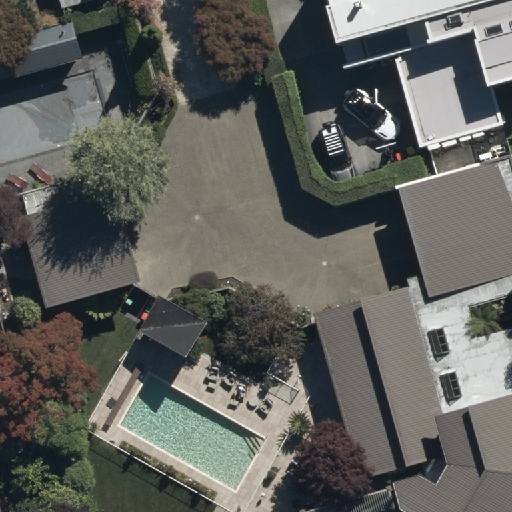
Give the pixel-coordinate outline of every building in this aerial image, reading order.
[(56,0),(59,9),(95,0),(56,0)] [(511,0),(326,0),(338,45),(389,32),(412,121),(495,99),(484,53),(511,46),(511,0)] [(69,15),(0,35),(0,74),(80,52),(69,15)] [(511,511),(511,314),(478,324),(470,293),(511,282),(511,146),(511,142),(397,170),(421,267),(315,298),(364,484),(302,499),(304,511),(511,511)] [(115,171),(16,199),(42,293),(140,266),(115,171)]
